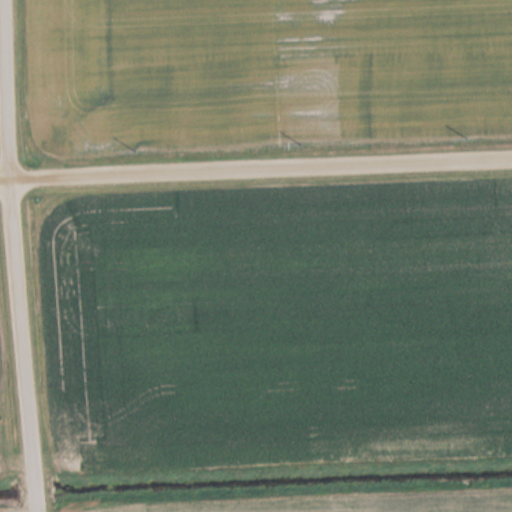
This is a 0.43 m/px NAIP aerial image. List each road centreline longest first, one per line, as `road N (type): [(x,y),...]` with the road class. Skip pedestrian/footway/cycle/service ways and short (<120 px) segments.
road 1 (residential): [(34,511),(1,0)]
road 2 (residential): [(0,180),(511,162)]
